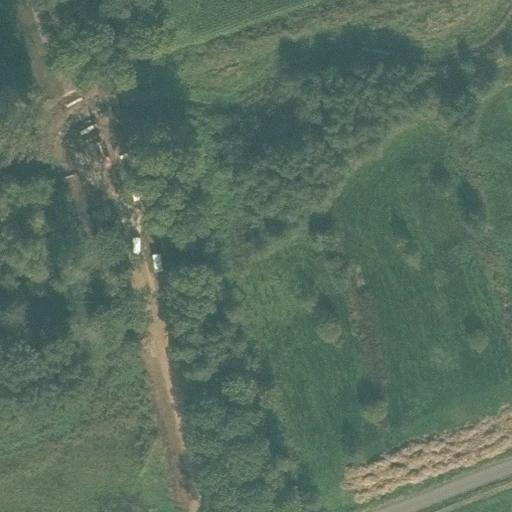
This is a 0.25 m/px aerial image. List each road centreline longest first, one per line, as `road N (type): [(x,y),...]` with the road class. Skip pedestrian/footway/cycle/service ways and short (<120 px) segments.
road 1 (unclassified): [(199,511),(183,422),(144,289),(95,143),(33,0)]
road 2 (unclassified): [(399,511),(511,469)]
